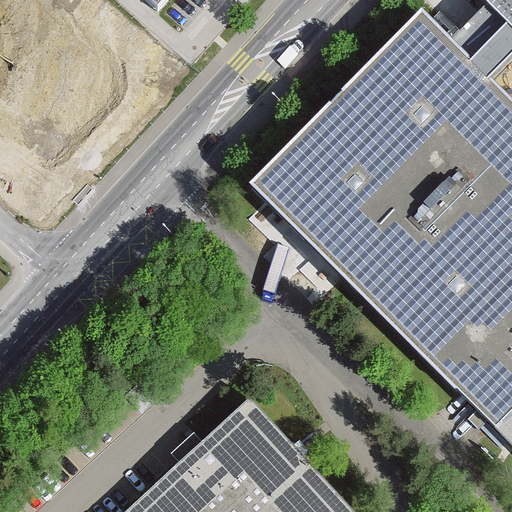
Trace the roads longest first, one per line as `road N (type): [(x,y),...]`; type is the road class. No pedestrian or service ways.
road 1 (unclassified): [(479,511),(153,179)]
road 2 (secondary): [(321,0),(153,179)]
road 3 (secondary): [(153,179),(62,279)]
